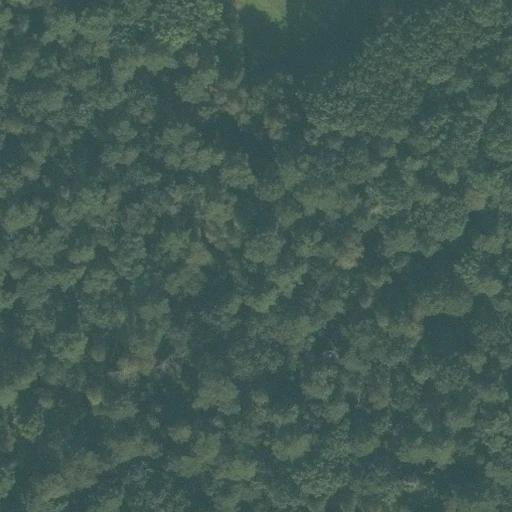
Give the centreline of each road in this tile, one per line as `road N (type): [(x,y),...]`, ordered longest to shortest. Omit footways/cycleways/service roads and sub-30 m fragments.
road 1 (track): [(140,0),(355,232),(463,333)]
road 2 (track): [(463,333),(144,511)]
road 3 (track): [(355,232),(511,71)]
